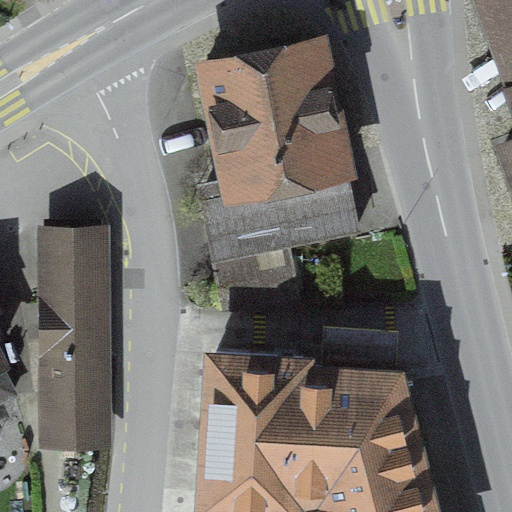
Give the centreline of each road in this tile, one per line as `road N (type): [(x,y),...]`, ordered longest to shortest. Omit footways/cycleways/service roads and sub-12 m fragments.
road 1 (tertiary): [(511,486),(395,0)]
road 2 (residential): [(80,39),(159,251),(159,336),(137,511)]
